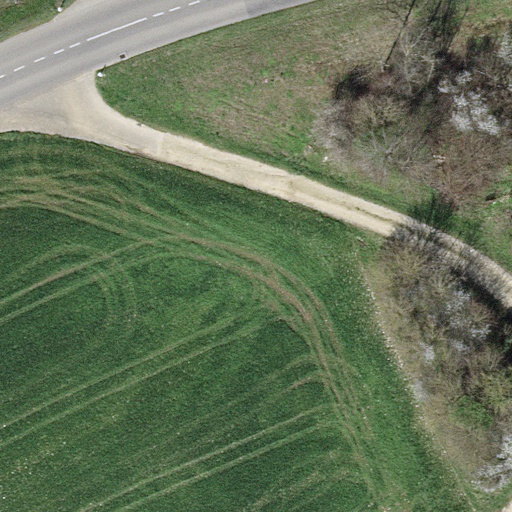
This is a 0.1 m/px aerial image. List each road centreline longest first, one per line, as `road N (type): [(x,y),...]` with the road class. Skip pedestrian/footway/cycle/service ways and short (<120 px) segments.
road 1 (track): [(511,303),(362,219),(53,118),(2,81)]
road 2 (secondary): [(0,82),(215,0)]
